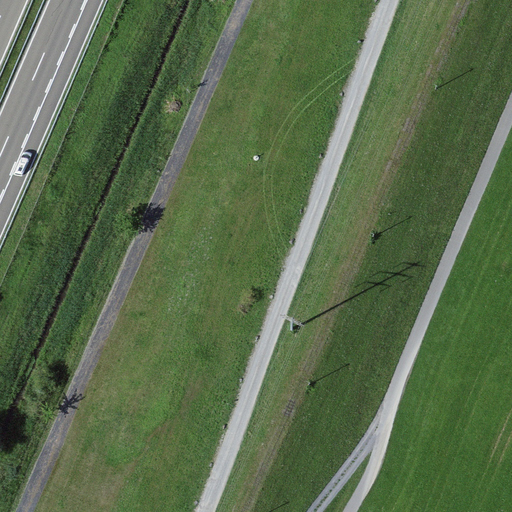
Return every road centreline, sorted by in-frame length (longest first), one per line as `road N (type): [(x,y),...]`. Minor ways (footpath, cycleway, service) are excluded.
road 1 (track): [(350,511),(371,475),(423,316),(511,120)]
road 2 (motorway): [(0,220),(92,0)]
road 3 (motorway): [(0,142),(60,0)]
road 4 (track): [(395,392),(314,511)]
